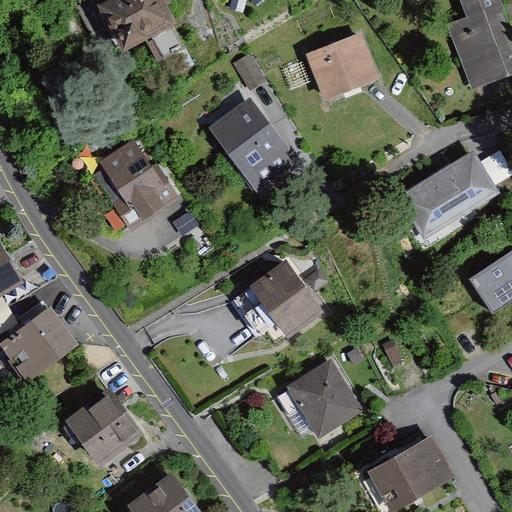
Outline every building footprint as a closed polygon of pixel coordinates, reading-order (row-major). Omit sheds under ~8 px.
[(161,0),(111,0),(98,7),(125,55),(176,26),(161,0)] [(466,0),(474,22),(452,29),(474,94),(511,81),(511,31),(501,0),(466,0)] [(368,35),(311,60),(333,110),(390,86),(368,35)] [(257,103),(216,133),(265,199),(306,169),(257,103)] [(143,141),(93,178),(139,240),(189,203),(143,141)] [(480,153),(405,204),(435,248),(510,197),(480,153)] [(4,242),(0,245),(0,309),(34,288),(4,242)] [(511,252),(471,280),(493,314),(511,301),(511,252)] [(289,263),(253,292),(295,344),(332,315),(289,263)] [(55,311),(7,351),(40,391),(88,352),(55,311)] [(335,364),(295,390),(330,442),(369,416),(335,364)] [(117,392),(75,426),(112,472),(154,437),(117,392)] [(438,439),(378,476),(399,511),(414,511),(464,482),(438,439)] [(207,511),(181,476),(136,509),(138,511),(207,511)]
